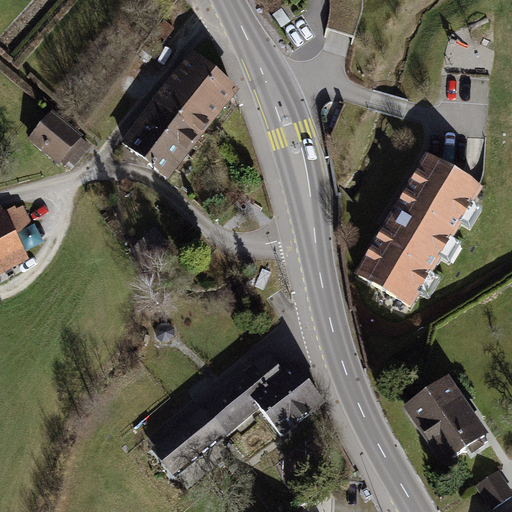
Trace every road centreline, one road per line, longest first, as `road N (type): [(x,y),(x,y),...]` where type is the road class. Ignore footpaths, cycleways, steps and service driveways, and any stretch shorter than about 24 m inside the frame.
road 1 (residential): [(0,200),(112,168),(138,173),(240,248),(314,236)]
road 2 (secondary): [(314,236),(339,356),(415,511)]
road 3 (secondary): [(228,0),(275,90),(314,236)]
road 4 (unknown): [(246,34),(286,55),(477,104)]
